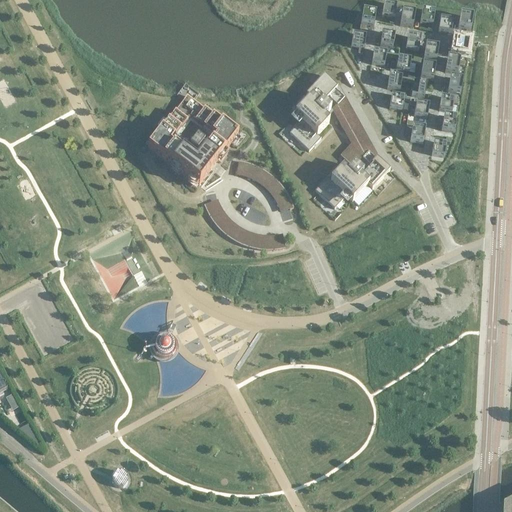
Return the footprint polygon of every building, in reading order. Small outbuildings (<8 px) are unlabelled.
[(389,24),(393,25),(394,20),(396,7),(383,5),(381,18),(390,19),(389,24)] [(415,11),(411,10),(410,15),(401,14),(399,27),(412,29),(414,16),(415,11)] [(427,31),(431,31),(432,26),(434,13),(421,11),(419,24),(428,25),(427,31)] [(362,14),(359,31),(365,32),(366,28),(373,29),(375,16),(362,14)] [(453,17),(449,16),(448,21),(440,20),(437,33),(451,35),(453,22),(453,17)] [(465,37),(469,37),(470,32),(472,19),(459,17),(457,30),(466,32),(465,37)] [(381,34),(379,47),(392,49),(394,36),(381,34)] [(362,56),(363,51),(365,38),(352,36),(350,49),(358,50),(358,55),(362,56)] [(419,45),(420,40),(407,38),(405,51),(418,53),(419,45)] [(453,55),(466,57),(468,44),(455,42),(450,41),(449,45),(455,46),(453,55)] [(418,56),(417,56),(417,60),(421,61),(423,61),(436,63),(438,50),(425,48),(423,57),(418,56)] [(391,60),(392,55),(386,54),(373,52),(371,65),(384,67),(385,59),(391,60)] [(397,59),(397,61),(395,72),(408,74),(410,65),(416,66),(416,62),(412,61),(397,59)] [(464,67),(465,63),(459,62),(446,60),(444,73),(457,75),(459,66),(464,67)] [(435,69),(422,67),(420,80),(433,82),(435,69)] [(317,136),(328,124),(321,117),(323,115),(324,116),(328,112),(322,105),(337,89),(324,77),(306,96),(310,100),(294,117),(300,123),(289,135),(308,153),(320,140),(317,136)] [(407,80),(401,79),(388,77),(386,90),(399,92),(401,83),(407,84),(407,80)] [(443,84),(448,84),(447,93),(460,95),(462,82),(449,80),(444,79),(443,84)] [(413,84),(413,85),(411,97),(424,99),(426,86),(413,84)] [(147,148),(198,187),(237,137),(187,97),(147,148)] [(409,104),(410,100),(404,99),(391,97),(389,110),(402,112),(403,103),(409,104)] [(453,105),(458,106),(458,101),(453,101),(440,98),(438,111),(451,114),(453,105)] [(410,103),(409,107),(415,108),(413,117),(427,119),(429,106),(410,103)] [(437,122),(442,123),(441,132),(454,134),(456,121),(443,118),(438,118),(437,122)] [(422,145),(425,132),(412,130),(409,143),(422,145)] [(444,158),(445,149),(446,146),(433,143),(431,156),(444,159),(444,158)] [(352,204),(367,187),(371,191),(389,172),(376,160),(361,176),(354,170),(350,174),(351,175),(349,177),(342,170),(330,183),(327,179),(315,192),(334,210),(345,198),(352,204)] [(155,357),(155,358),(158,359),(161,361),(164,361),(167,361),(169,359),(172,358),(172,357),(173,356),(174,355),(174,354),(175,353),(175,352),(175,351),(175,349),(175,348),(175,347),(175,346),(174,345),(174,344),(173,343),(173,342),(172,341),(171,340),(170,340),(169,339),(168,339),(167,338),(166,338),(165,338),(164,338),(162,338),(161,338),(160,338),(159,339),(158,339),(157,340),(156,340),(155,341),(155,342),(154,343),(153,344),(153,345),(152,346),(152,347),(152,348),(152,349),(152,351),(152,352),(152,353),(153,354),(153,355),(154,356),(155,357)] [(71,345),(60,350),(62,354),(73,349),(71,345)] [(12,396),(5,400),(12,412),(19,409),(12,396)] [(112,480),(112,481),(112,482),(112,483),(112,484),(112,485),(113,485),(113,486),(114,487),(115,488),(116,488),(117,489),(118,489),(119,489),(120,489),(121,489),(122,489),(123,488),(124,488),(124,487),(125,487),(126,486),(126,485),(127,485),(127,484),(127,483),(127,482),(128,482),(128,481),(127,480),(127,479),(127,478),(127,477),(126,477),(126,476),(125,476),(125,475),(124,475),(124,474),(123,474),(122,474),(122,473),(121,473),(120,473),(119,473),(118,473),(117,473),(117,474),(116,474),(115,474),(115,475),(114,475),(113,476),(113,477),(112,478),(112,479),(112,480)]
